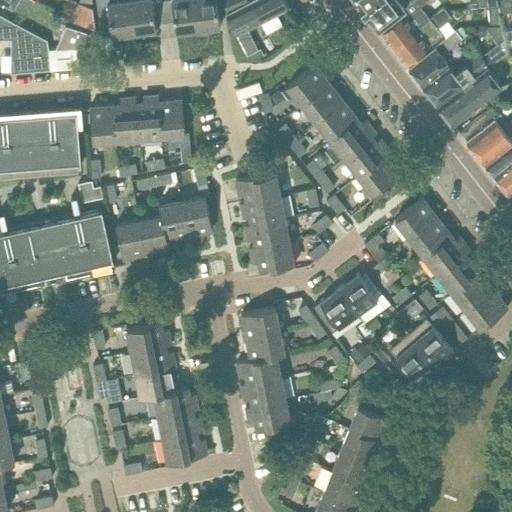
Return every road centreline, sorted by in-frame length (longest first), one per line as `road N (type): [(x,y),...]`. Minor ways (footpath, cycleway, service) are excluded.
road 1 (residential): [(332,0),(511,231)]
road 2 (residential): [(0,92),(236,68)]
road 3 (residential): [(263,511),(243,461),(208,291)]
road 4 (residential): [(208,291),(0,326)]
road 5 (residential): [(208,291),(313,272),(356,237)]
